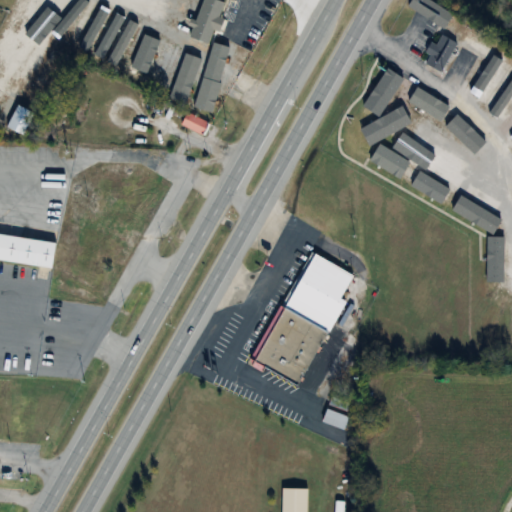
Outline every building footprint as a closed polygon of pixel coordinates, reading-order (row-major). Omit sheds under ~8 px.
[(454,14),(431,0),(413,0),(449,22),(454,14)] [(144,68),(159,36),(143,28),(128,60),(144,68)] [(454,42),(488,59),(493,50),(452,30),(448,38),(440,34),(434,45),(430,44),(421,62),(440,71),(454,42)] [(9,97),(19,103),(45,65),(35,58),(9,97)] [(473,96),(488,102),(498,77),(482,71),(473,96)] [(399,85),(382,75),(361,111),(377,121),(399,85)] [(493,117),(502,121),(511,97),(511,82),(509,81),(493,117)] [(382,124),(398,133),(418,96),(402,87),(382,124)] [(200,134),(206,123),(186,112),(180,124),(200,134)] [(417,130),(445,146),(455,129),(426,114),(417,130)] [(349,156),(367,154),(363,116),(345,118),(349,156)] [(393,134),(375,134),(375,167),(393,167),(393,134)] [(402,138),(403,182),(421,181),(420,138),(402,138)] [(453,177),(462,164),(433,146),(424,159),(453,177)] [(481,203),(495,195),(478,162),(464,170),(481,203)] [(92,185),(120,200),(114,212),(127,219),(148,179),(121,165),(116,174),(101,166),(92,185)] [(418,185),(418,195),(466,194),(466,184),(418,185)] [(486,231),(491,223),(455,199),(450,207),(486,231)] [(0,262),(98,278),(100,263),(114,265),(117,245),(89,241),(88,251),(22,241),(24,226),(0,222),(0,262)] [(484,281),(502,281),(502,233),(484,233),(484,281)] [(313,252),(280,308),(325,334),(344,302),(337,299),(351,274),(313,252)] [(280,308),(250,362),(295,387),(325,334),(280,308)] [(345,420),(327,410),(321,419),(340,429),(345,420)] [(280,486),(279,511),(305,511),(306,487),(280,486)] [(334,501),(333,511),(341,511),(342,501),(334,501)]
